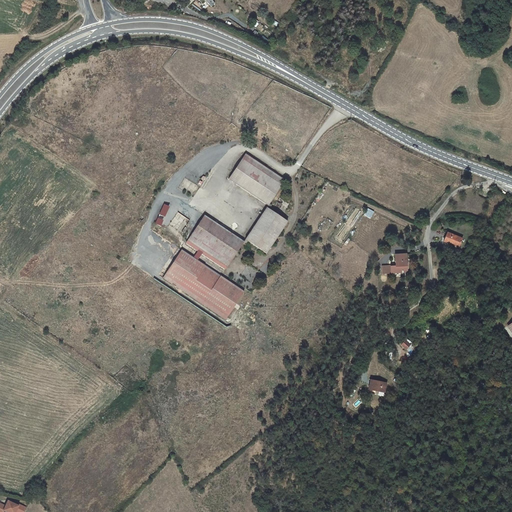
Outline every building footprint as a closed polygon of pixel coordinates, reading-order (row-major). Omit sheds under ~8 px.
[(269,204),(285,180),(246,154),(229,179),(268,205),(269,204)] [(169,206),(164,204),(154,224),(160,226),(169,206)] [(267,207),(245,239),(248,241),(267,253),(288,221),(269,209),(267,207)] [(367,208),(364,215),(371,218),(374,211),(367,208)] [(170,224),(181,232),(190,220),(179,212),(170,224)] [(243,243),(244,242),(205,215),(188,241),(228,267),(243,243)] [(459,247),(462,238),(447,232),(444,241),(459,247)] [(182,249),(180,251),(243,294),(244,291),(182,249)] [(224,320),(242,294),(179,251),(164,274),(172,279),(170,283),(224,320)] [(391,267),(391,265),(382,266),(383,274),(389,274),(389,273),(390,273),(390,272),(391,272),(407,271),(406,254),(395,255),(396,266),(391,267)] [(164,274),(162,277),(170,283),(172,279),(164,274)] [(405,340),(401,345),(406,349),(410,344),(405,340)] [(386,383),(371,380),(371,381),(385,391),(386,383)] [(365,386),(360,395),(373,404),(379,395),(365,386)] [(20,511),(26,511),(29,507),(22,504),(21,505),(11,500),(9,506),(3,503),(0,508),(0,511),(2,511),(6,511),(7,510),(11,511),(18,511),(19,511),(20,511)]
